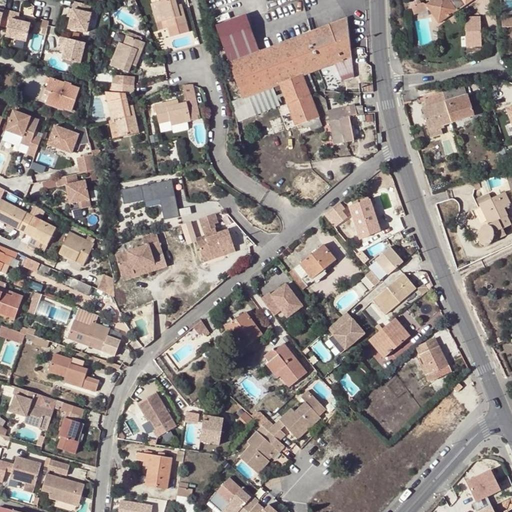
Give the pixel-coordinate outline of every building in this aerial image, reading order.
[(159,0),(155,1),(160,21),(165,20),(167,26),(169,34),(188,29),(182,9),(179,10),(178,5),(176,0),(159,0)] [(431,0),(426,4),(430,10),(439,22),(471,0),(431,0)] [(69,28),(86,32),(91,13),(88,13),(90,5),(75,1),(73,9),(71,17),(69,28)] [(160,21),(155,1),(150,2),(155,22),(160,21)] [(414,15),(430,10),(426,4),(422,3),(417,5),(412,7),(414,15)] [(4,12),(0,11),(0,29),(1,24),(9,26),(12,11),(4,9),(4,12)] [(20,13),(12,11),(9,26),(7,35),(28,40),(32,23),(25,21),(19,19),(20,16),(20,13)] [(501,27),(511,26),(511,15),(501,16),(501,27)] [(231,63),(244,97),(273,86),(279,83),(303,74),(309,72),(334,62),(351,55),(347,18),(329,25),(258,53),(231,63)] [(481,18),(468,18),(468,30),(471,30),(481,30),(481,18)] [(228,22),(214,27),(231,63),(258,53),(248,28),(233,33),(228,22)] [(481,45),(481,30),(471,30),(471,46),(481,45)] [(128,31),(127,35),(140,40),(141,37),(128,31)] [(123,43),(119,42),(110,64),(129,72),(131,64),(135,57),(139,59),(145,42),(140,40),(127,35),(126,35),(123,43)] [(86,42),(62,36),(60,43),(63,44),(67,45),(65,52),(63,58),(81,63),(86,42)] [(340,76),(354,72),(351,55),(334,62),(340,76)] [(310,93),(316,92),(309,72),(303,74),(310,93)] [(286,103),(310,93),(303,74),(279,83),(286,103)] [(114,75),(113,83),(134,85),(135,77),(114,75)] [(72,111),(80,87),(50,76),(42,100),(72,111)] [(133,93),(134,85),(113,83),(112,91),(133,93)] [(183,86),(186,102),(179,104),(173,105),(172,102),(155,105),(159,124),(171,121),(172,125),(191,121),(190,117),(198,115),(193,97),(191,84),(183,86)] [(444,101),(452,122),(485,112),(481,102),(471,106),(467,93),(466,94),(463,84),(443,91),(446,100),(444,101)] [(244,97),(231,102),(236,122),(279,106),(273,86),(244,97)] [(442,133),(439,125),(452,122),(444,101),(446,100),(443,91),(423,97),(426,106),(422,107),(431,137),(442,133)] [(308,121),(319,117),(310,93),(286,103),(295,126),(303,123),(305,128),(310,126),(308,121)] [(135,112),(130,113),(129,105),(127,98),(107,102),(111,120),(116,119),(119,136),(139,132),(135,112)] [(329,113),(330,120),(349,116),(356,114),(355,107),(329,113)] [(29,146),(26,154),(34,157),(41,138),(34,135),(40,120),(14,110),(7,130),(23,136),(21,143),(29,146)] [(353,140),(349,116),(330,120),(335,144),(353,140)] [(308,121),(310,126),(311,129),(322,124),(319,117),(308,121)] [(119,136),(116,119),(111,120),(109,120),(112,137),(119,136)] [(75,133),(55,125),(49,144),(72,153),(78,135),(82,136),(81,130),(83,125),(79,124),(75,133)] [(281,124),(271,127),(274,134),(284,130),(281,124)] [(90,140),(86,127),(83,125),(81,130),(82,136),(83,141),(90,140)] [(421,128),(414,130),(418,141),(425,139),(421,128)] [(503,146),(496,148),(501,166),(508,164),(503,146)] [(493,168),(501,166),(496,148),(487,151),(493,168)] [(77,156),(79,163),(81,171),(95,168),(94,161),(93,153),(77,156)] [(46,166),(33,160),(29,171),(36,174),(43,173),(46,166)] [(58,184),(67,183),(70,201),(79,199),(80,207),(91,205),(85,179),(78,180),(77,172),(56,176),(58,184)] [(172,179),(122,190),(125,205),(160,197),(165,220),(180,216),(176,195),(173,195),(172,192),(175,191),(172,179)] [(488,193),(476,199),(480,207),(471,210),(473,215),(466,225),(474,244),(479,242),(480,243),(481,244),(483,245),(485,245),(487,245),(488,244),(490,244),(491,242),(493,241),(505,235),(502,228),(510,224),(506,215),(508,215),(504,207),(510,204),(505,191),(490,198),(488,193)] [(370,198),(349,205),(360,239),(373,234),(369,219),(375,217),(370,198)] [(35,217),(33,216),(28,213),(3,200),(0,205),(0,219),(1,220),(19,229),(27,233),(33,237),(50,245),(59,228),(39,219),(35,217)] [(38,206),(32,203),(28,213),(33,216),(38,206)] [(337,230),(342,226),(350,219),(338,203),(326,214),(337,230)] [(35,217),(39,219),(44,209),(38,206),(33,216),(35,217)] [(201,252),(203,257),(222,251),(235,247),(229,230),(218,234),(215,224),(219,223),(216,213),(201,218),(207,239),(198,242),(199,247),(201,252)] [(375,217),(369,219),(373,234),(380,232),(375,217)] [(16,233),(19,229),(1,220),(0,222),(6,225),(5,227),(16,233)] [(85,235),(87,231),(73,223),(71,228),(85,235)] [(88,236),(86,240),(69,232),(59,253),(84,264),(94,243),(93,243),(95,239),(88,236)] [(136,273),(135,269),(155,263),(153,256),(164,253),(157,233),(143,237),(146,246),(117,256),(124,277),(136,273)] [(47,251),(50,245),(33,237),(30,243),(47,251)] [(17,255),(19,252),(0,243),(0,270),(1,271),(4,262),(11,264),(15,254),(17,255)] [(403,261),(399,255),(397,253),(399,251),(393,243),(375,259),(389,274),(403,261)] [(324,244),(292,269),(305,284),(336,259),(324,244)] [(203,257),(204,261),(236,251),(235,247),(222,251),(203,257)] [(25,265),(36,271),(40,262),(28,256),(25,265)] [(158,270),(155,263),(135,269),(136,273),(124,277),(125,280),(158,270)] [(292,269),(288,273),(300,289),(305,284),(292,269)] [(363,277),(372,289),(378,284),(369,272),(363,277)] [(62,281),(89,294),(93,285),(65,273),(62,281)] [(404,287),(411,281),(404,273),(372,300),(383,315),(409,293),(404,287)] [(105,274),(102,281),(114,286),(114,278),(105,274)] [(422,294),(429,287),(420,277),(413,283),(422,294)] [(0,280),(0,290),(12,296),(14,293),(5,290),(8,284),(0,280)] [(98,288),(115,295),(114,286),(102,281),(98,288)] [(411,281),(404,287),(409,293),(415,287),(411,281)] [(303,307),(287,284),(272,294),(271,292),(262,298),(274,315),(282,309),(288,317),(303,307)] [(14,293),(12,296),(0,290),(0,313),(15,318),(17,313),(20,304),(23,296),(14,293)] [(40,313),(45,293),(38,291),(32,311),(40,313)] [(25,306),(20,304),(17,313),(22,315),(25,306)] [(95,322),(98,315),(80,308),(75,319),(91,325),(93,321),(95,322)] [(226,326),(236,340),(238,338),(245,347),(245,346),(259,336),(262,334),(246,311),(226,326)] [(347,312),(328,329),(333,335),(346,349),(365,333),(347,312)] [(378,332),(369,340),(384,357),(410,335),(395,317),(380,330),(378,332)] [(108,335),(110,328),(95,322),(93,321),(91,325),(75,319),(68,338),(86,345),(88,340),(92,342),(103,346),(101,351),(113,355),(119,340),(108,335)] [(205,336),(209,333),(201,320),(193,326),(200,335),(202,333),(205,336)] [(25,333),(21,332),(1,325),(0,326),(0,335),(22,343),(25,333)] [(48,347),(50,340),(35,335),(33,342),(48,347)] [(264,343),(259,336),(245,346),(250,353),(264,343)] [(435,339),(417,348),(424,364),(421,365),(429,381),(437,378),(434,372),(448,366),(435,339)] [(274,348),(264,356),(269,362),(267,364),(274,373),(278,370),(281,374),(290,386),(307,372),(285,343),(276,350),(274,348)] [(73,359),(72,359),(55,352),(49,370),(66,376),(64,380),(96,391),(100,379),(86,374),(88,368),(83,367),(71,362),(73,359)] [(71,362),(83,367),(85,361),(73,356),(72,359),(73,359),(71,362)] [(100,362),(119,369),(121,366),(101,359),(100,362)] [(277,377),(274,373),(267,364),(264,366),(274,379),(277,377)] [(448,366),(434,372),(437,378),(450,371),(448,366)] [(41,427),(49,430),(51,423),(54,411),(31,404),(35,392),(17,387),(14,393),(17,394),(12,411),(27,416),(27,417),(43,423),(41,427)] [(306,402),(313,395),(308,390),(301,397),(306,402)] [(176,427),(156,393),(138,403),(148,421),(150,420),(156,429),(153,430),(158,437),(176,427)] [(292,409),(273,426),(268,431),(270,432),(279,441),(285,436),(280,430),(284,426),(294,436),(306,425),(309,428),(320,418),(318,416),(326,409),(313,395),(306,402),(295,412),(292,409)] [(82,417),(85,409),(65,402),(63,407),(62,410),(82,417)] [(202,424),(200,441),(219,444),(224,417),(186,411),(184,421),(202,424)] [(245,422),(251,417),(245,412),(240,417),(245,422)] [(261,425),(267,420),(259,412),(255,412),(252,415),(255,418),(261,425)] [(43,423),(27,417),(25,422),(41,427),(43,423)] [(81,423),(66,419),(61,436),(63,437),(60,450),(76,455),(80,443),(75,441),(81,423)] [(268,431),(273,426),(267,420),(261,425),(263,426),(268,431)] [(75,441),(80,443),(86,425),(81,423),(75,441)] [(306,425),(294,436),(297,439),(309,428),(306,425)] [(263,426),(257,432),(264,438),(270,432),(268,431),(263,426)] [(265,457),(274,448),(279,452),(285,446),(279,441),(270,432),(264,438),(257,432),(248,442),(251,445),(240,457),(257,473),(269,461),(265,457)] [(273,459),(279,452),(274,448),(265,457),(269,461),(272,458),(273,459)] [(183,462),(185,451),(178,450),(176,461),(183,462)] [(147,453),(147,454),(138,453),(137,460),(145,461),(144,466),(148,467),(145,485),(168,488),(172,458),(165,457),(166,454),(160,453),(159,455),(147,453)] [(17,457),(15,465),(12,473),(11,479),(26,483),(36,486),(42,464),(17,457)] [(71,466),(52,459),(49,468),(57,470),(56,473),(68,476),(71,466)] [(0,460),(0,481),(3,483),(6,471),(9,463),(0,460)] [(15,465),(9,463),(6,471),(12,473),(15,465)] [(471,504),(475,511),(490,504),(486,496),(500,490),(490,470),(465,482),(475,502),(471,504)] [(51,493),(50,498),(74,505),(80,484),(47,474),(42,490),(51,493)] [(224,508),(228,511),(249,511),(257,503),(259,501),(253,495),(251,497),(241,488),(229,477),(217,491),(229,502),(224,508)] [(187,488),(188,483),(179,482),(177,495),(187,497),(185,501),(187,503),(190,498),(191,498),(193,489),(187,488)] [(26,483),(24,490),(34,493),(36,486),(26,483)] [(86,486),(80,484),(74,505),(80,507),(86,486)] [(243,486),(241,488),(251,497),(253,495),(243,486)] [(124,501),(123,511),(156,511),(157,501),(124,501)] [(249,511),(274,511),(268,505),(264,510),(257,503),(249,511)]
